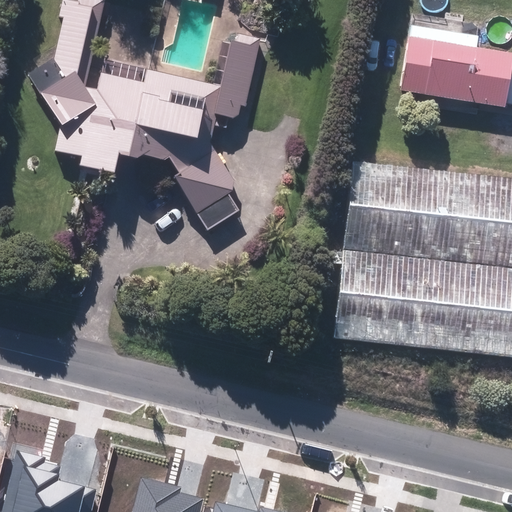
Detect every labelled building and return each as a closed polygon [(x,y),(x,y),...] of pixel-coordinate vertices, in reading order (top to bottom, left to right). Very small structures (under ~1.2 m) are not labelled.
[(174,179),(206,232),(238,213),(227,195),(231,193),(233,182),(209,142),(212,128),(225,131),(228,120),(232,121),(238,117),(240,108),(245,108),(261,42),(238,37),(236,45),(230,43),(219,89),(107,62),(103,76),(99,75),(95,91),(82,88),(75,77),(90,15),(100,17),(104,2),(94,0),(77,0),(77,2),(67,0),(61,0),(57,18),(62,20),(51,62),(28,77),(60,128),(54,153),(81,160),(79,168),(113,176),(116,158),(135,162),(143,158),(163,163),(169,160),(179,176),(174,179)] [(114,47),(130,50),(136,27),(119,24),(114,47)] [(400,93),(505,108),(511,60),(511,55),(474,50),(476,39),(410,28),(400,93)] [(332,341),(511,360),(511,180),(351,163),(332,341)] [(53,479),(57,464),(42,460),(43,455),(15,448),(0,505),(0,511),(86,511),(92,489),(74,484),(53,479)] [(179,485),(139,475),(130,511),(195,511),(199,497),(186,494),(177,492),(179,485)] [(241,506),(214,500),(210,511),(288,511),(259,505),(258,510),(241,506)]
